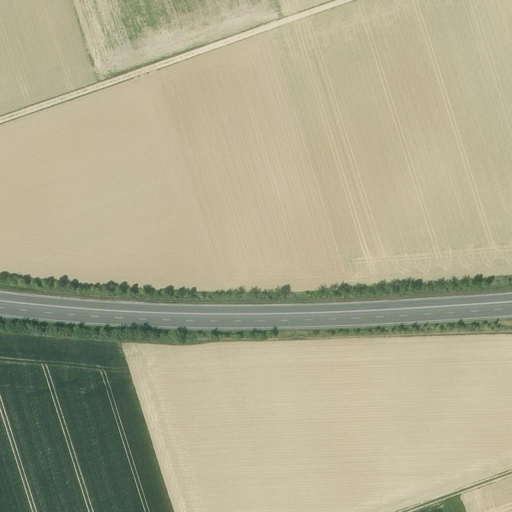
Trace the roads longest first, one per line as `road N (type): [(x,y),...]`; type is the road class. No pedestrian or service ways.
road 1 (trunk): [(0,305),(230,317),(511,307)]
road 2 (track): [(347,0),(0,121)]
